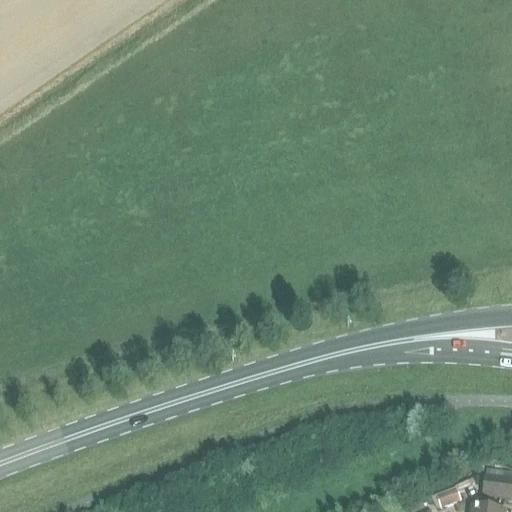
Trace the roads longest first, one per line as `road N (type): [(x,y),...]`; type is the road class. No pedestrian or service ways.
road 1 (secondary): [(0,466),(322,360)]
road 2 (secondary): [(511,316),(420,328),(322,360)]
road 3 (secondary): [(322,360),(433,351),(511,356)]
